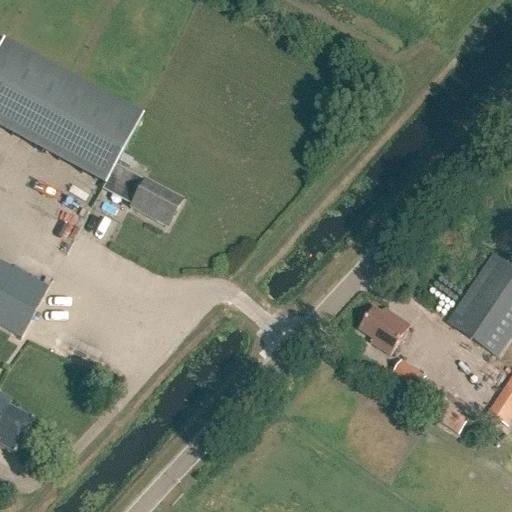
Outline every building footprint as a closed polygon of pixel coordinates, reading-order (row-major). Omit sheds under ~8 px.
[(2,42),(0,46),(0,132),(104,188),(103,188),(105,189),(105,188),(133,203),(129,210),(167,230),(182,202),(145,182),(144,184),(115,169),(142,117),(2,42)] [(498,361),(511,339),(511,270),(494,259),(448,327),(498,361)] [(0,331),(21,343),(47,293),(0,267),(0,331)] [(391,359),(411,329),(386,313),(383,317),(374,311),(360,333),(380,346),(377,350),(391,359)] [(403,366),(395,377),(416,391),(424,380),(403,366)] [(511,430),(511,428),(511,375),(489,418),(511,430)] [(0,450),(14,458),(31,424),(7,411),(11,405),(0,398),(0,450)] [(443,406),(434,421),(459,438),(469,423),(443,406)]
